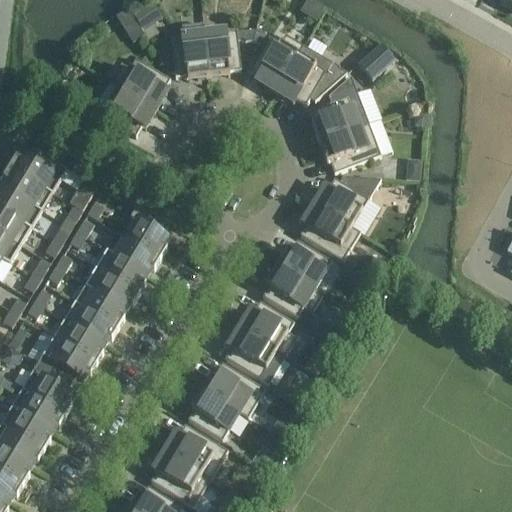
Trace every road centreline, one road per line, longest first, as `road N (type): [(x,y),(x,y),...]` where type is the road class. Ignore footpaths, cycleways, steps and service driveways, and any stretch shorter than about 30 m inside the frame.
road 1 (residential): [(69,511),(240,232)]
road 2 (residential): [(240,232),(272,216),(287,197),(291,169),(265,123),(240,112),(187,125),(153,185)]
road 3 (residential): [(153,185),(13,109)]
road 4 (residential): [(511,193),(473,265),(511,287)]
